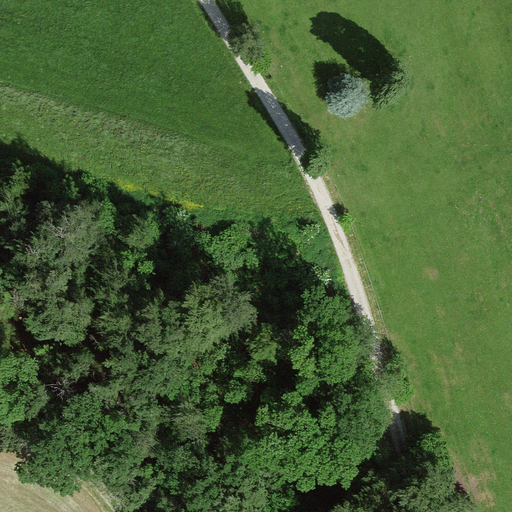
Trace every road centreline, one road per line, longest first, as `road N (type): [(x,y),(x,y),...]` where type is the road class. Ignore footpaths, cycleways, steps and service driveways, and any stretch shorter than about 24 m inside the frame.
road 1 (track): [(426,511),(369,323),(314,179),(205,0)]
road 2 (track): [(0,436),(81,468),(121,511)]
